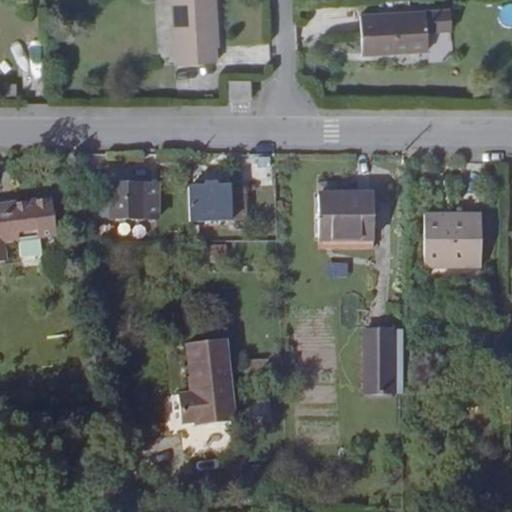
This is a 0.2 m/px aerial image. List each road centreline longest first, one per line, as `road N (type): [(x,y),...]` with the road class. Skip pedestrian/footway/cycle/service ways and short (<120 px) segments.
road 1 (unclassified): [(278,132),(0,131)]
road 2 (unclassified): [(511,133),(278,132)]
road 3 (residential): [(277,0),(278,132)]
